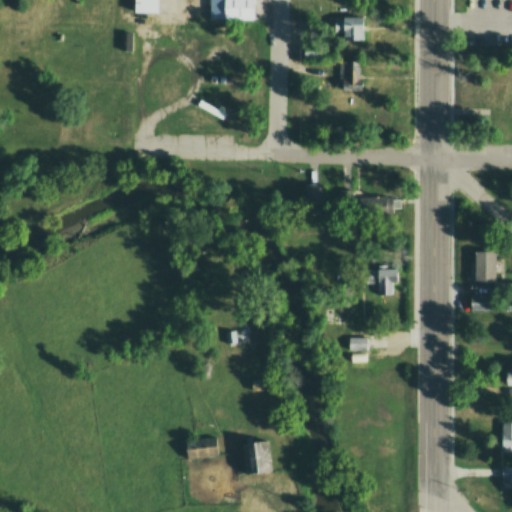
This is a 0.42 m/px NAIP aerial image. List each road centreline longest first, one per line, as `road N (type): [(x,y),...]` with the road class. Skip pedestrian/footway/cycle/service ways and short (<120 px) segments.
road 1 (tertiary): [(433,511),(433,0)]
road 2 (residential): [(511,154),(141,148)]
road 3 (residential): [(275,152),(278,0)]
